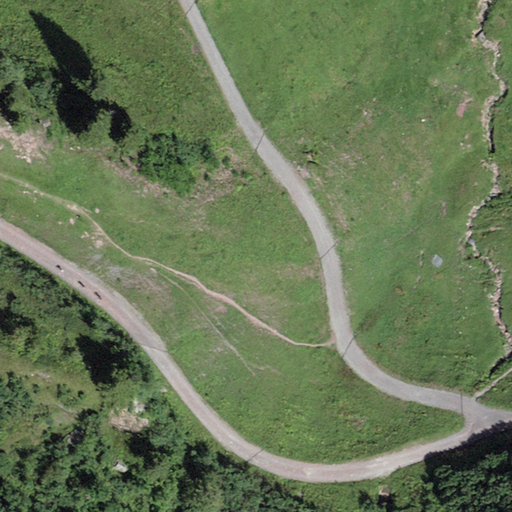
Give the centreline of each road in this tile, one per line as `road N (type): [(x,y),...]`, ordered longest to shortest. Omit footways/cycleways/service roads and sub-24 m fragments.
road 1 (track): [(487,428),(373,463),(297,469),(235,445),(119,314),(0,230)]
road 2 (track): [(465,400),(382,381),(357,364),(338,331),(315,223),(248,125),(185,0)]
